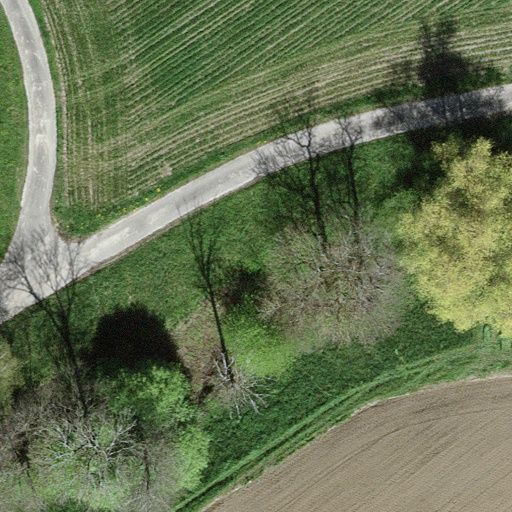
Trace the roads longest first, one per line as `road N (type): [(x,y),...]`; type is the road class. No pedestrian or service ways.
road 1 (track): [(511,95),(334,135),(275,157),(205,187),(0,302)]
road 2 (track): [(12,0),(42,109),(27,282)]
